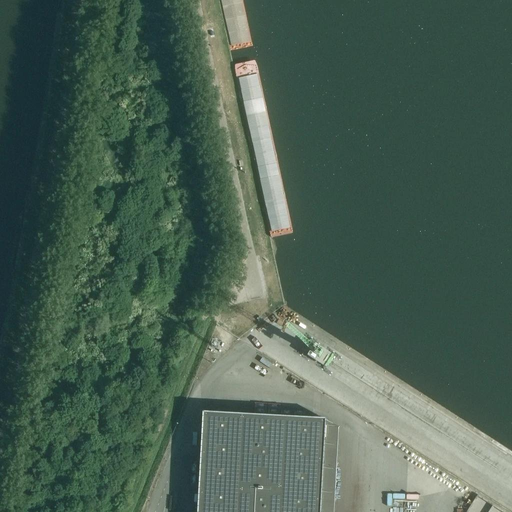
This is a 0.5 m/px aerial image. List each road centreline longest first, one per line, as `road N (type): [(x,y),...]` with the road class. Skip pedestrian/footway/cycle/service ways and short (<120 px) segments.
road 1 (unclassified): [(0,449),(81,0)]
road 2 (unclassified): [(194,0),(256,295)]
